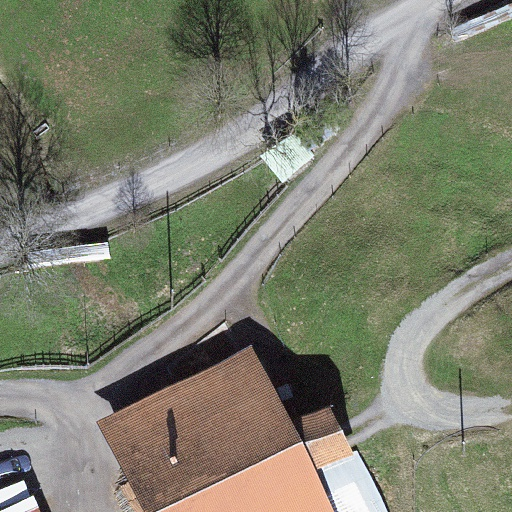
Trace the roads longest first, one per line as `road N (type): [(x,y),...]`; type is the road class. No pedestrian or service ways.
road 1 (track): [(0,413),(124,395),(411,89),(434,5)]
road 2 (track): [(446,0),(177,141),(0,220)]
road 3 (track): [(390,404),(438,317),(511,274)]
